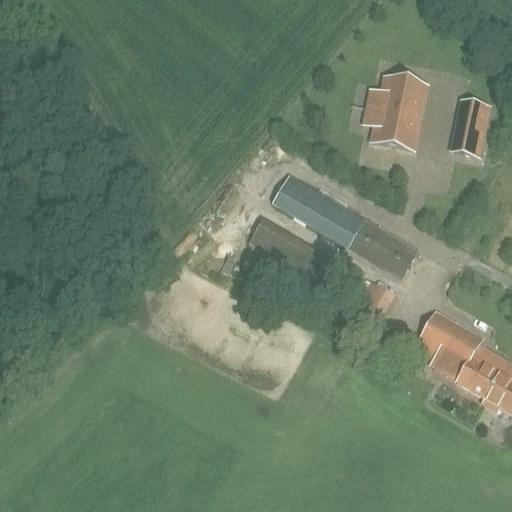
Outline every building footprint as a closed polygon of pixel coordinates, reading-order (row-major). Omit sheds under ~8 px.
[(426,92),(383,84),(371,146),(413,155),(426,92)] [(456,157),(479,162),(489,112),(466,107),(456,157)] [(362,223),(289,180),(271,210),(345,253),(345,252),(400,285),(417,256),(362,224),(362,223)] [(322,293),(336,270),(263,225),(249,248),(322,293)] [(349,328),(372,341),(394,303),(371,290),(349,328)] [(475,382),(482,370),(472,363),(483,345),(435,317),(415,352),(451,373),(461,380),(456,389),(484,405),(493,390),(484,385),(483,387),(475,382)] [(493,390),(484,405),(482,409),(497,418),(500,414),(511,421),(511,386),(482,370),(475,382),(483,387),(484,385),(493,390)]
